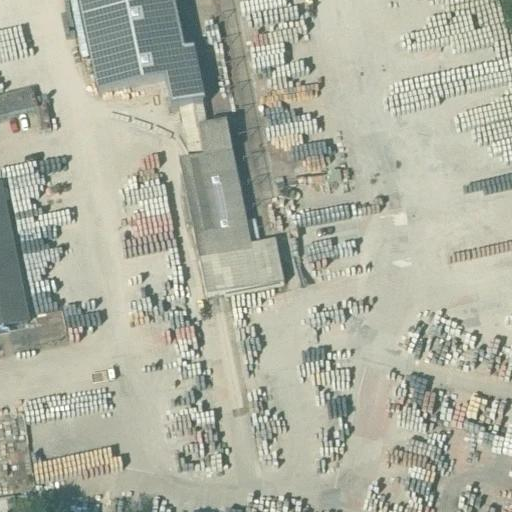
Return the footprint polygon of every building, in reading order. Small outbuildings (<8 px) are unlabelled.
[(171,0),(78,0),(99,99),(166,85),(189,81),(183,56),(171,0)] [(189,81),(166,85),(172,115),(204,108),(193,54),(183,56),(189,81)] [(227,129),(199,134),(204,162),(180,167),(187,203),(182,203),(187,229),(192,228),(200,268),(252,258),(251,250),(227,129)] [(1,187),(0,187),(0,330),(28,325),(1,187)] [(252,258),(200,268),(207,303),(284,288),(275,245),(251,250),(252,258)]
